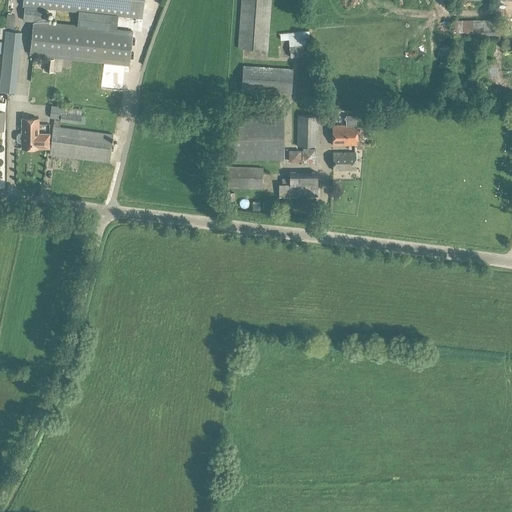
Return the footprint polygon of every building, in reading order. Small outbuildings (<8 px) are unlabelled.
[(33,20),(35,7),(141,18),(143,0),(23,0),(23,6),(25,6),(23,20),(33,21),(33,20)] [(241,0),(238,48),(268,50),(271,0),(241,0)] [(454,29),(489,29),(489,18),(455,18),(454,29)] [(47,22),(33,21),(30,55),(129,65),(132,31),(47,22)] [(19,51),(21,32),(6,30),(4,49),(19,51)] [(310,40),(309,31),(280,34),(281,40),(289,39),(290,58),(311,56),(310,44),(309,44),(308,41),(310,40)] [(47,59),(45,71),(52,72),(54,60),(47,59)] [(293,69),(243,65),(241,91),(291,94),(293,69)] [(1,77),(0,85),(0,90),(14,92),(16,79),(1,77)] [(52,106),(50,117),(55,118),(54,125),(60,126),(61,122),(80,124),(81,115),(64,112),(64,108),(52,106)] [(93,125),(103,125),(103,116),(94,115),(93,125)] [(230,115),(232,160),(284,159),(283,115),(230,115)] [(317,146),(318,116),(297,115),(297,145),(317,146)] [(356,128),(356,116),(346,116),(346,125),(333,125),(333,145),(356,145),(356,128)] [(49,133),(38,133),(37,133),(38,119),(22,118),(21,133),(19,133),(17,135),(17,141),(19,143),(22,143),(22,148),(49,148),(49,133)] [(53,126),(50,149),(49,155),(109,163),(113,134),(53,126)] [(316,148),(303,148),(303,162),(316,162),(316,148)] [(300,150),(288,150),(288,162),(300,162),(300,150)] [(356,170),(355,152),(333,153),(334,170),(356,170)] [(263,168),(262,168),(228,166),(227,188),(262,189),(263,168)] [(282,184),(279,184),(279,197),(297,197),(298,197),(297,173),(289,173),(289,178),(289,184),(282,184)]
